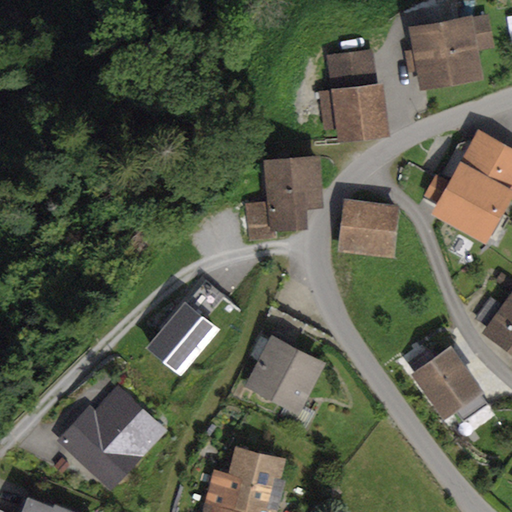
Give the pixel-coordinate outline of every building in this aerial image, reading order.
[(501,17),(429,27),(437,87),(494,79),(490,53),(505,50),(501,17)] [(394,54),(344,58),(346,88),(338,88),(341,127),(354,126),(355,139),(401,135),(394,54)] [(511,176),(511,146),(470,129),(452,170),(458,173),(441,215),(488,235),(498,211),(506,214),(511,199),(511,187),(508,186),(511,176)] [(282,203),(255,204),(257,244),(285,243),(284,232),(319,230),(318,210),(333,209),(331,158),(280,161),(282,203)] [(409,208),(354,201),(347,253),(402,260),(409,208)] [(511,306),(492,332),(511,347),(511,306)] [(336,364),(285,336),(256,388),(306,416),(336,364)] [(464,347),(420,374),(449,421),(493,394),(464,347)] [(162,430),(118,389),(94,415),(88,410),(61,440),(111,485),(162,430)] [(243,475),(225,470),(213,511),(287,511),(302,462),(250,448),(243,475)] [(35,511),(6,511),(1,510),(0,511),(82,511),(42,495),(35,511)]
